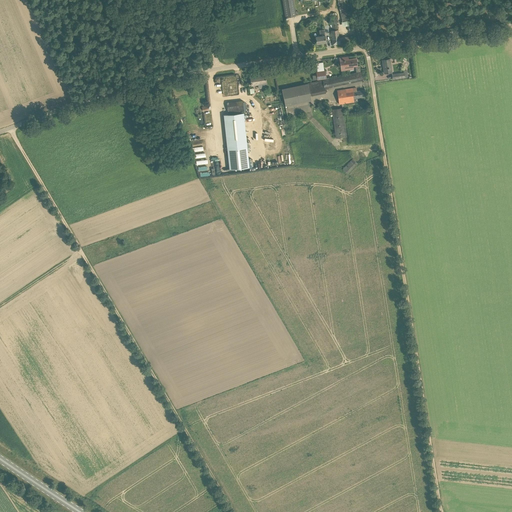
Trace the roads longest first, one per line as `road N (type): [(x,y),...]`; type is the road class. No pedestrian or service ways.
road 1 (unclassified): [(511,23),(179,70),(0,130)]
road 2 (track): [(439,511),(364,44)]
road 3 (track): [(233,511),(8,127)]
